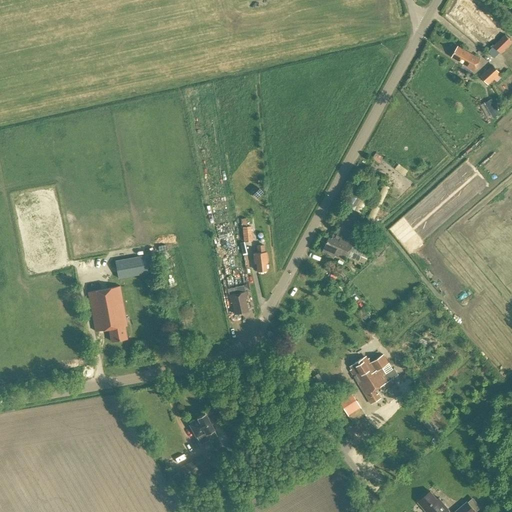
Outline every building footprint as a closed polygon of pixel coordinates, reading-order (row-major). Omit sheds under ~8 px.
[(495,58),(500,53),(501,54),(511,43),(505,35),(488,51),(495,58)] [(474,71),(480,60),(458,47),(452,57),(464,64),(463,65),(474,71)] [(493,65),(481,76),(489,84),(501,73),(493,65)] [(252,194),(256,199),(263,193),(259,188),(252,194)] [(359,199),(350,194),(345,205),(354,210),(359,199)] [(361,198),(357,210),(363,212),(367,200),(361,198)] [(344,215),(336,232),(352,238),(356,230),(358,230),(361,223),(344,215)] [(245,241),(254,240),(253,225),(244,226),(245,241)] [(328,238),(322,253),(332,258),(334,254),(346,259),(353,244),(340,238),(339,241),(332,238),(331,240),(328,238)] [(369,254),(363,251),(352,247),(348,256),(348,257),(364,264),(369,254)] [(256,263),(257,272),(266,271),(265,263),(267,262),(266,253),(264,253),(258,254),(253,254),(254,263),(256,263)] [(144,256),(115,261),(118,279),(148,273),(144,256)] [(126,326),(119,286),(88,292),(95,332),(108,329),(111,340),(127,337),(125,326),(126,326)] [(230,303),(232,303),(235,314),(248,311),(245,300),(246,300),(243,286),(227,290),(230,303)] [(388,363),(383,354),(371,361),(369,358),(367,359),(365,356),(349,366),(351,369),(349,370),(370,404),(380,397),(378,393),(376,394),(373,390),(398,375),(394,368),(384,374),(381,368),(388,363)] [(364,414),(350,392),(338,401),(351,422),(364,414)] [(426,409),(417,416),(434,437),(447,426),(435,411),(431,415),(426,409)] [(197,418),(189,422),(201,445),(210,440),(214,449),(222,445),(206,413),(205,414),(197,418)] [(175,456),(184,453),(181,444),(172,447),(175,456)] [(203,454),(176,468),(182,479),(209,465),(203,454)] [(430,491),(418,501),(426,511),(445,511),(448,509),(438,497),(437,499),(430,491)] [(481,507),(473,497),(468,501),(467,500),(453,511),(476,511),(481,507)]
